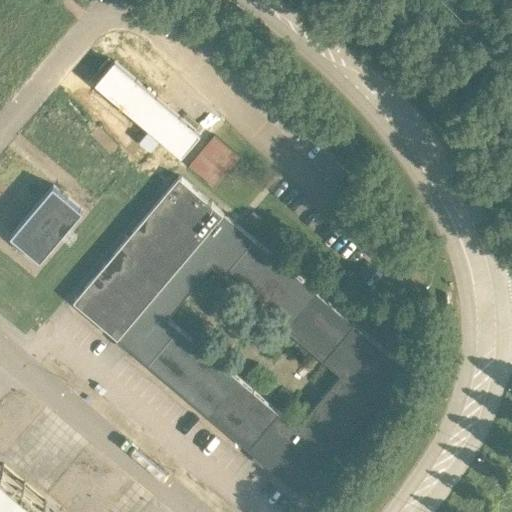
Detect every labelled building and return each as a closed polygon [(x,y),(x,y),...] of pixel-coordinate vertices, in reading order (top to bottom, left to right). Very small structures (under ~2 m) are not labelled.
[(215,184),(241,154),(216,132),(190,162),(215,184)] [(116,336),(299,492),(406,367),(180,176),(74,301),(116,336)] [(54,185),(11,235),(41,260),(84,210),(54,185)] [(248,219),(255,226),(262,218),(254,212),(248,219)] [(65,511),(0,456),(0,511),(65,511)]
